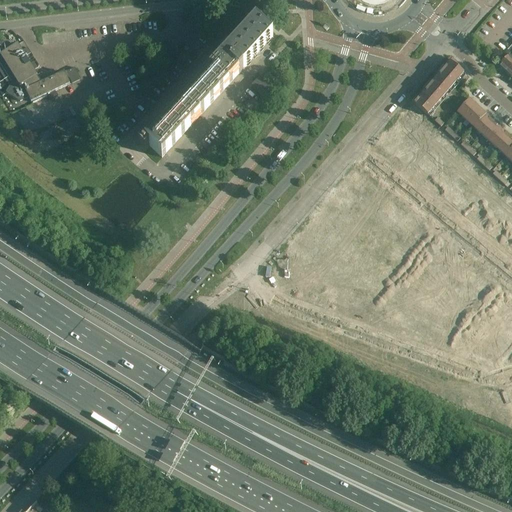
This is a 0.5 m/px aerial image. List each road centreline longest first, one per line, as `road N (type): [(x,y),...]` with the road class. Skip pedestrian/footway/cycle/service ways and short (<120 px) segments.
road 1 (secondary): [(0,494),(322,141),(356,85),(371,31)]
road 2 (secondary): [(352,26),(320,110),(0,469)]
road 3 (motorway): [(484,511),(293,423),(0,245)]
road 4 (residential): [(269,60),(155,175),(127,145),(209,57),(186,34)]
road 5 (motorway): [(0,344),(287,511)]
road 6 (motorway): [(443,511),(160,382)]
road 7 (residential): [(511,412),(382,342),(281,306),(245,271)]
road 8 (motorway): [(394,511),(210,417),(160,382)]
road 9 (unclassified): [(245,271),(389,104)]
road 10 (motorway): [(160,382),(0,280)]
road 11 (residential): [(19,24),(38,53),(186,34)]
road 12 (residential): [(511,218),(389,104)]
road 13 (secondary): [(19,24),(173,6)]
